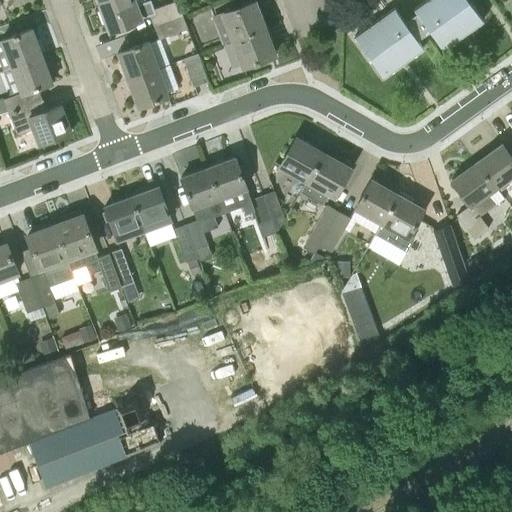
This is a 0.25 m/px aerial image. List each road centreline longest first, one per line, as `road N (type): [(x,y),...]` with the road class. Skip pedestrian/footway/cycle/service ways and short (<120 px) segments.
road 1 (residential): [(511,76),(420,141),(389,142),(315,99),(282,93),(117,155)]
road 2 (residential): [(117,155),(62,0)]
road 3 (residential): [(117,155),(0,198)]
